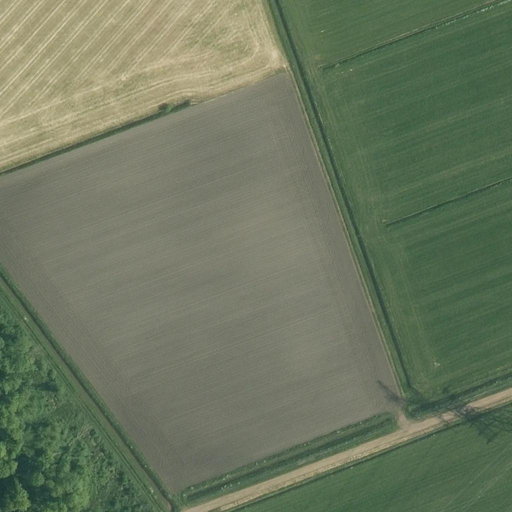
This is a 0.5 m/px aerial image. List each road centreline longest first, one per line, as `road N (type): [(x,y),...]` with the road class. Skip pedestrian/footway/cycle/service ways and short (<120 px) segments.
road 1 (track): [(511,395),(205,511)]
road 2 (track): [(0,284),(167,511)]
